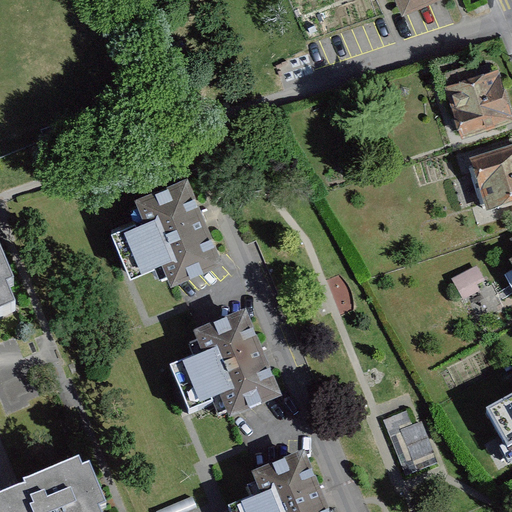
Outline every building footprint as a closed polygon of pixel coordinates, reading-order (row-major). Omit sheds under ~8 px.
[(432,0),(396,0),(402,13),(432,0)] [(510,118),(491,58),(437,76),(457,135),(510,118)] [(511,204),(511,146),(468,158),(482,212),(511,204)] [(140,212),(110,223),(129,270),(159,258),(167,278),(220,257),(187,171),(132,192),(140,212)] [(0,309),(11,305),(5,290),(12,287),(0,258),(0,309)] [(454,277),(466,296),(491,281),(479,262),(454,277)] [(197,353),(168,364),(186,411),(217,399),(224,419),(278,398),(244,312),(190,334),(197,353)] [(511,401),(488,415),(507,451),(511,448),(511,401)] [(414,403),(378,418),(404,479),(440,465),(414,403)] [(256,492),(227,504),(229,511),(326,511),(303,451),(249,473),(256,492)] [(0,511),(98,511),(97,508),(104,505),(86,463),(79,466),(76,457),(18,480),(20,486),(0,494),(0,511)]
